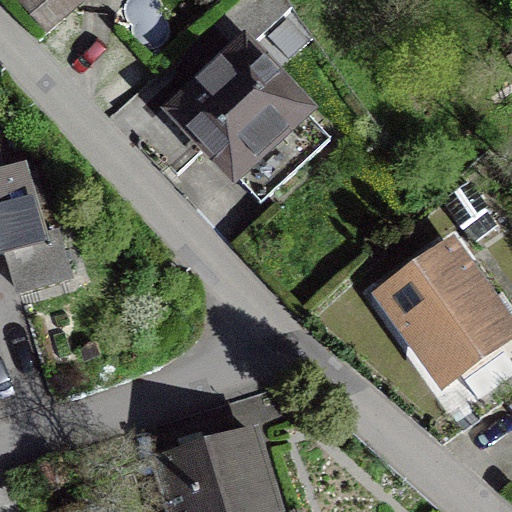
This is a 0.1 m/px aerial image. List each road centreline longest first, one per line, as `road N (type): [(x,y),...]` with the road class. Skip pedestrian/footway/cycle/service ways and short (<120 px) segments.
road 1 (residential): [(272,337),(0,49)]
road 2 (residential): [(272,337),(192,383),(0,443)]
road 3 (residential): [(478,511),(272,337)]
road 4 (track): [(96,0),(69,123)]
